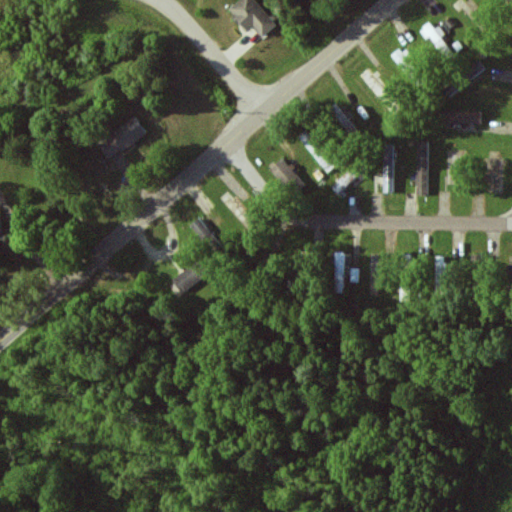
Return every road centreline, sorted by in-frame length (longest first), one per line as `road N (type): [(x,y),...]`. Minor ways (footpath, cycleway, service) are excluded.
road 1 (tertiary): [(392,0),(50,301)]
road 2 (residential): [(230,145),(260,193),(287,213),(324,222),(511,225)]
road 3 (residential): [(158,0),(264,115)]
